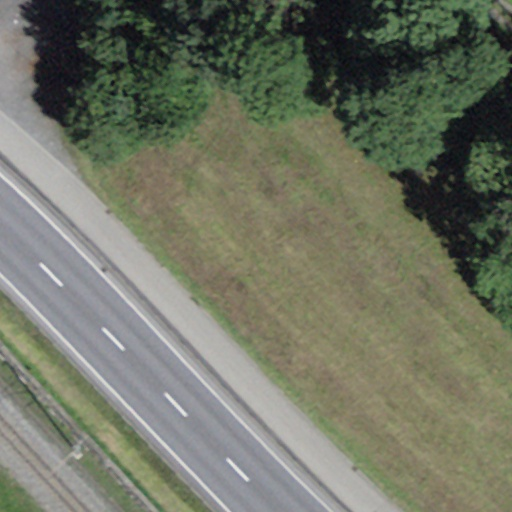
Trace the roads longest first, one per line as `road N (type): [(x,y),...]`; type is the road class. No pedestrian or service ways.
road 1 (track): [(378,511),(0,123)]
road 2 (primary): [(0,222),(281,511)]
